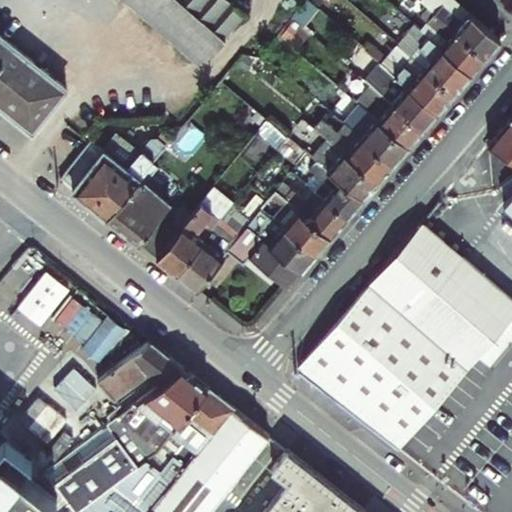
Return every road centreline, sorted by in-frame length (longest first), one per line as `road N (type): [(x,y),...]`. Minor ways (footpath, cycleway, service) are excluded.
road 1 (residential): [(511,73),(251,380)]
road 2 (residential): [(0,173),(251,380)]
road 3 (residential): [(251,380),(421,511)]
